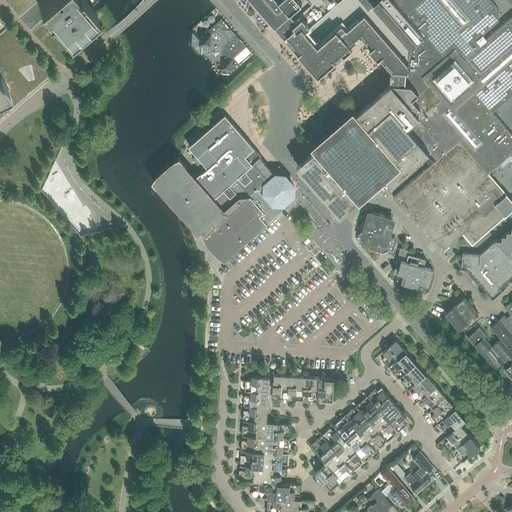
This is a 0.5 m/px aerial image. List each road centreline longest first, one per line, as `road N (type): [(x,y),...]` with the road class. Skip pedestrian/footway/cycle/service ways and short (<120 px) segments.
road 1 (residential): [(418,427),(326,503),(305,478),(303,438),(377,375)]
road 2 (residential): [(223,0),(288,76),(282,143),(291,169),(333,219)]
road 3 (residential): [(418,325),(440,278),(436,259),(380,195),(338,232)]
road 4 (residential): [(241,511),(218,468),(220,367)]
road 5 (unclassified): [(509,429),(418,325)]
